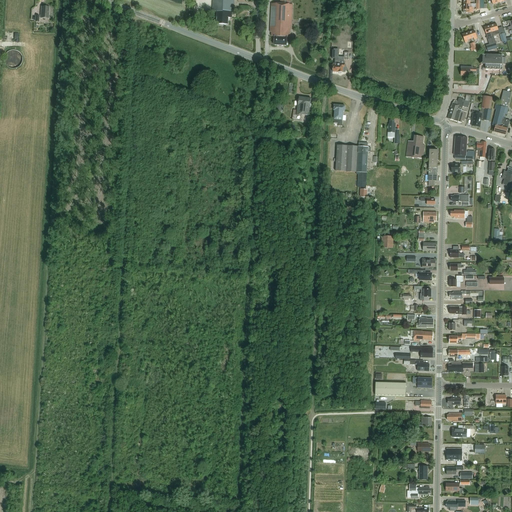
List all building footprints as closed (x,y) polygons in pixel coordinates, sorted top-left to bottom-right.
[(217,25),(224,25),(228,25),(228,18),(232,18),(232,12),(233,12),(233,8),(234,8),(234,0),(213,0),(213,11),(218,11),(217,25)] [(291,30),(292,5),(290,5),(280,4),(272,4),(270,32),(272,32),(271,37),(274,37),(274,45),(286,46),(286,43),(289,43),(290,30),(291,30)] [(470,8),(470,4),(463,4),(463,10),(463,13),(472,13),(473,8),(470,8)] [(48,7),(48,6),(45,6),(45,7),(41,7),(40,18),(48,18),(49,7),(48,7)] [(496,45),(498,44),(496,37),(494,38),(493,36),(499,34),(496,24),(490,26),(496,45)] [(496,45),(490,26),(484,28),(489,45),(486,46),(488,52),(497,49),(496,45)] [(474,31),(468,33),(471,39),(474,38),(475,40),(477,39),(474,31)] [(468,33),(462,35),(465,43),(467,42),(467,41),(471,39),(468,33)] [(4,59),(4,60),(5,62),(5,63),(6,64),(7,66),(8,67),(9,68),(10,68),(12,69),(13,69),(15,69),(16,69),(18,68),(19,67),(20,66),(21,65),(22,64),(23,63),(23,61),(23,60),(23,58),(23,57),(22,55),(21,54),(20,53),(19,52),(18,51),(17,50),(15,50),(14,50),(12,50),(11,51),(9,51),(8,52),(7,53),(6,54),(5,56),(5,57),(4,59)] [(348,59),(348,52),(344,52),(344,57),(337,57),(337,60),(335,60),(335,64),(333,64),(333,67),(333,71),(333,72),(338,72),(338,73),(339,73),(339,74),(341,74),(342,73),(343,73),(343,72),(345,72),(346,72),(346,68),(345,68),(344,67),(345,64),(344,64),(344,59),(348,59)] [(505,64),(506,58),(502,58),(503,55),(483,54),(482,62),(480,64),(486,65),(486,69),(500,70),(501,65),(502,65),(502,64),(505,64)] [(472,68),(461,67),(461,76),(470,76),(470,75),(476,75),(476,69),(472,69),(472,68)] [(507,108),(511,93),(503,91),(500,104),(496,103),(494,110),(496,110),(493,125),(493,126),(492,132),(506,136),(510,121),(506,120),(506,119),(504,119),(505,114),(507,115),(508,108),(507,108)] [(490,122),(493,98),(482,96),(480,108),(483,108),(482,115),(481,119),(483,119),(483,121),(490,122)] [(294,110),(293,115),(297,116),(301,116),(301,115),(302,115),(308,116),(309,107),(310,107),(311,107),(311,106),(311,105),(310,104),(311,98),(299,97),(298,105),(297,110),(294,110)] [(465,101),(465,100),(460,98),(459,102),(455,101),(454,103),(448,119),(458,122),(462,111),(463,107),(468,108),(470,102),(465,101)] [(345,106),(334,105),(334,110),(335,110),(334,119),(334,123),(339,124),(338,126),(342,126),(344,111),(345,111),(345,106)] [(462,111),(458,122),(462,123),(462,122),(464,122),(467,113),(462,111)] [(481,119),(482,115),(473,114),(472,121),(473,121),(472,126),(480,128),(481,119)] [(388,138),(395,138),(395,144),(400,144),(400,136),(399,136),(399,130),(396,130),(396,124),(394,124),(395,121),(393,121),(393,120),(390,120),(390,126),(388,126),(388,133),(388,138)] [(424,137),(415,136),(414,142),(408,141),(407,157),(423,159),(424,145),(423,145),(424,137)] [(466,153),(467,138),(455,137),(454,155),(455,155),(454,159),(465,160),(465,159),(474,160),(475,154),(466,153)] [(360,182),(367,182),(368,152),(371,152),(371,147),(368,147),(368,143),(359,143),(359,147),(358,147),(356,172),(360,172),(360,182)] [(334,159),(334,162),(336,162),(336,171),(356,172),(358,147),(337,146),(336,159),(334,159)] [(429,150),(428,181),(437,181),(438,150),(429,150)] [(511,162),(510,162),(507,172),(504,171),(502,179),(504,179),(503,185),(511,187),(511,183),(511,162)] [(460,164),(452,164),(451,172),(460,173),(460,172),(463,172),(463,164),(460,164)] [(461,202),(461,206),(469,206),(469,195),(454,195),(454,196),(451,196),(451,201),(454,201),(454,202),(461,202)] [(420,200),(427,201),(427,205),(435,205),(435,199),(432,199),(432,198),(427,198),(427,197),(420,197),(420,200)] [(467,217),(468,211),(465,211),(455,211),(455,212),(451,212),(451,217),(456,217),(456,218),(467,218),(467,223),(466,223),(466,228),(472,228),(473,217),(467,217)] [(435,221),(436,221),(437,212),(423,212),(423,223),(435,223),(435,221)] [(382,238),(382,248),(393,248),(394,238),(392,238),(392,236),(384,236),(384,238),(382,238)] [(423,251),(436,251),(436,243),(423,243),(423,251)] [(459,247),(453,247),(453,250),(450,250),(450,258),(459,258),(464,258),(464,254),(459,254),(459,247)] [(423,259),(423,268),(429,268),(429,267),(435,268),(435,260),(431,260),(431,259),(423,259)] [(420,280),(431,281),(432,273),(426,273),(426,270),(410,270),(410,274),(416,274),(416,277),(420,277),(420,280)] [(456,280),(450,280),(450,287),(457,287),(457,282),(463,282),(463,276),(457,276),(456,280)] [(424,297),(431,297),(431,290),(429,289),(429,286),(414,286),(414,289),(421,290),(421,293),(422,293),(424,294),(424,297)] [(449,309),(449,311),(450,311),(450,313),(455,314),(455,315),(467,315),(467,307),(462,307),(459,307),(455,307),(450,307),(450,308),(449,309)] [(417,323),(417,326),(417,328),(427,328),(427,327),(433,327),(433,319),(427,319),(427,318),(420,318),(419,324),(417,323)] [(456,331),(456,326),(456,324),(459,324),(459,320),(453,320),(453,323),(450,323),(449,331),(456,331)] [(420,340),(433,341),(433,332),(423,332),(423,331),(411,331),(408,331),(408,334),(411,334),(411,337),(414,337),(414,341),(420,342),(420,340)] [(431,348),(421,348),(421,352),(421,357),(432,358),(433,350),(431,350),(431,348)] [(418,371),(429,372),(429,364),(423,364),(423,361),(410,360),(410,362),(404,361),(404,364),(418,365),(418,371)] [(463,363),(463,364),(452,365),(452,366),(449,366),(449,370),(450,370),(450,371),(453,371),(453,372),(463,372),(463,368),(472,367),(472,362),(463,363)] [(430,387),(432,387),(432,378),(418,378),(418,388),(430,388),(430,387)] [(406,397),(406,382),(376,381),(375,396),(406,397)] [(506,395),(496,395),(496,404),(506,404),(506,395)] [(430,407),(431,407),(432,401),(421,401),(421,402),(415,401),(415,406),(421,406),(421,408),(430,409),(430,407)] [(453,421),(453,422),(462,422),(462,421),(463,421),(464,420),(464,418),(463,418),(462,418),(462,413),(449,413),(449,415),(447,415),(447,420),(449,420),(449,421),(453,421)] [(419,426),(431,426),(432,418),(422,418),(422,422),(419,422),(419,426)] [(463,429),(452,429),(452,437),(467,437),(467,429),(474,429),(474,426),(463,426),(463,429)] [(410,446),(417,446),(417,452),(429,452),(429,450),(431,450),(431,445),(429,445),(429,443),(417,443),(417,440),(411,440),(410,446)] [(475,445),(475,454),(485,454),(485,445),(475,445)] [(462,449),(449,449),(449,451),(447,451),(447,459),(449,459),(449,461),(462,461),(462,449)] [(419,480),(428,480),(428,466),(419,466),(419,480)] [(452,475),(453,476),(455,475),(456,475),(456,470),(463,470),(463,467),(456,467),(456,468),(452,468),(447,468),(447,474),(452,474),(452,475)] [(431,494),(431,489),(429,489),(429,487),(426,487),(419,487),(419,488),(417,488),(417,484),(410,484),(410,491),(412,491),(412,498),(418,498),(418,497),(419,497),(419,495),(429,495),(429,494),(431,494)] [(459,489),(459,484),(446,484),(446,491),(459,491),(459,493),(463,493),(463,489),(459,489)] [(448,507),(448,509),(450,509),(450,511),(456,511),(456,509),(458,509),(458,507),(460,507),(460,505),(465,505),(465,498),(460,498),(460,501),(448,500),(447,502),(446,502),(446,507),(448,507)]
